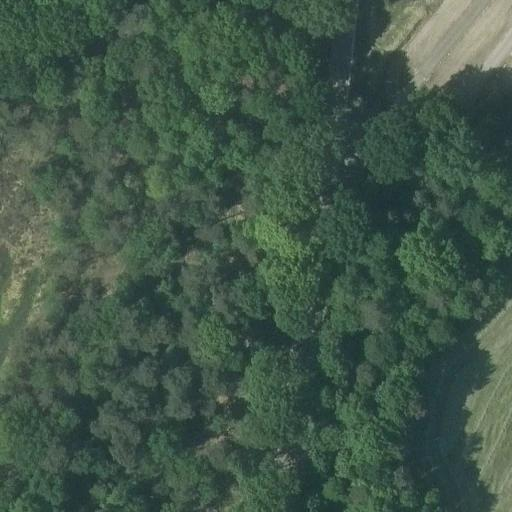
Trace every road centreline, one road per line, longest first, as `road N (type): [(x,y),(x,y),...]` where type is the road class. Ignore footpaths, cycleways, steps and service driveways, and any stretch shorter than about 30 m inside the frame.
road 1 (unclassified): [(272,511),(346,0)]
road 2 (track): [(0,483),(49,361),(98,295),(265,255),(312,210)]
